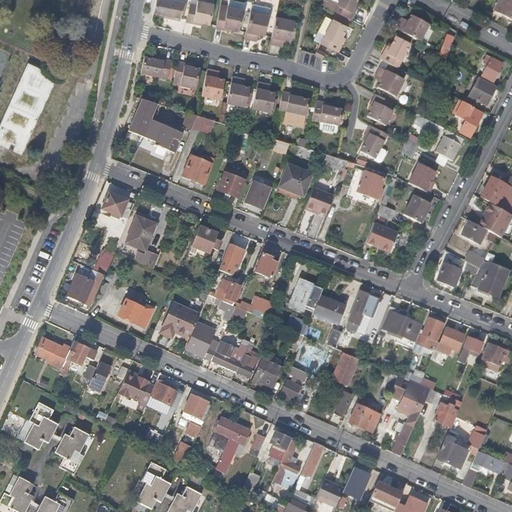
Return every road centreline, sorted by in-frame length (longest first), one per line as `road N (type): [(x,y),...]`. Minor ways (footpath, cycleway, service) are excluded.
road 1 (residential): [(37,306),(487,511)]
road 2 (residential): [(408,293),(96,167)]
road 3 (residential): [(132,29),(335,80),(351,70),(387,0)]
road 4 (residential): [(511,98),(408,293)]
road 5 (residential): [(96,167),(37,306)]
road 6 (residential): [(132,29),(96,167)]
